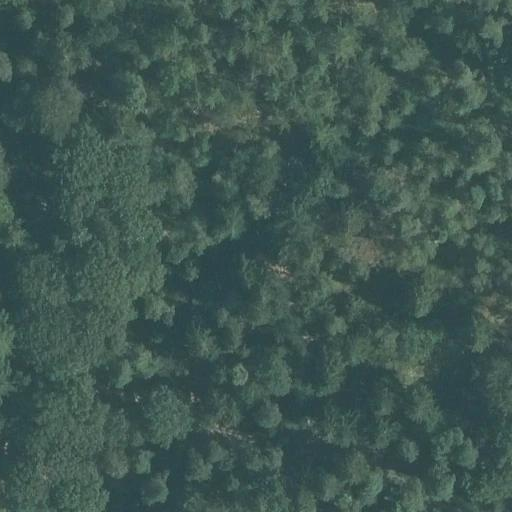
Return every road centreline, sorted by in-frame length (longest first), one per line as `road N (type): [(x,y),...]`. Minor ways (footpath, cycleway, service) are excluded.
road 1 (track): [(84,0),(90,93),(24,431),(24,511)]
road 2 (track): [(511,302),(205,511)]
